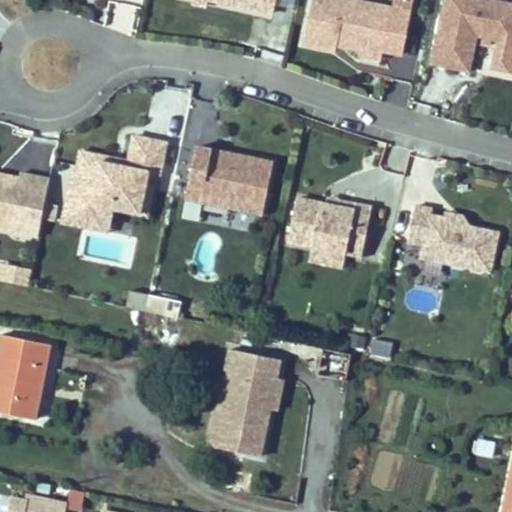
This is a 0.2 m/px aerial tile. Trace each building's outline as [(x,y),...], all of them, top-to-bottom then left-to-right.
[(220,0),(276,10),(277,0),(220,0)] [(293,14),(295,0),(280,0),(279,11),(293,14)] [(394,0),(393,6),(365,0),(364,0),(313,0),(305,42),(338,49),(340,37),(339,43),(351,46),(362,48),(361,52),(383,57),(402,60),(414,0),(394,0)] [(511,3),(496,0),(448,0),(436,64),(473,71),(478,44),(496,48),(492,66),(511,69),(511,3)] [(256,57),(279,66),(288,43),(265,34),(256,57)] [(80,152),(75,174),(72,174),(64,215),(62,223),(109,232),(111,225),(114,209),(147,215),(155,174),(159,175),(165,142),(133,136),(128,162),(122,160),(112,158),(80,152)] [(264,203),(272,160),(210,148),(195,145),(190,173),(185,197),(253,210),(253,209),(254,207),(255,206),(256,205),(257,204),(258,203),(260,203),(261,203),(262,202),(264,203)] [(18,177),(0,172),(0,226),(7,228),(17,186),(18,177)] [(325,203),(324,209),(294,203),(286,246),(360,260),(369,211),(353,208),(325,203)] [(444,213),(443,217),(430,215),(432,210),(414,207),(407,244),(424,247),(421,259),(490,271),(497,231),(468,226),(466,217),(444,213)] [(4,264),(0,281),(31,287),(34,271),(4,264)] [(148,312),(152,295),(131,291),(127,308),(148,312)] [(181,301),(152,295),(148,312),(178,318),(181,301)] [(9,334),(0,376),(0,412),(38,419),(43,394),(53,344),(9,334)] [(366,335),(351,334),(351,345),(366,346),(366,335)] [(394,345),(374,340),(370,358),(390,363),(394,345)] [(285,382),(278,380),(281,361),(231,351),(212,448),(262,458),(272,409),(279,410),(285,382)] [(348,357),(321,352),(317,375),(345,379),(348,357)] [(471,455),(493,460),(496,443),(474,438),(471,455)] [(5,511),(60,511),(63,501),(57,499),(23,494),(22,499),(8,497),(5,511)]
